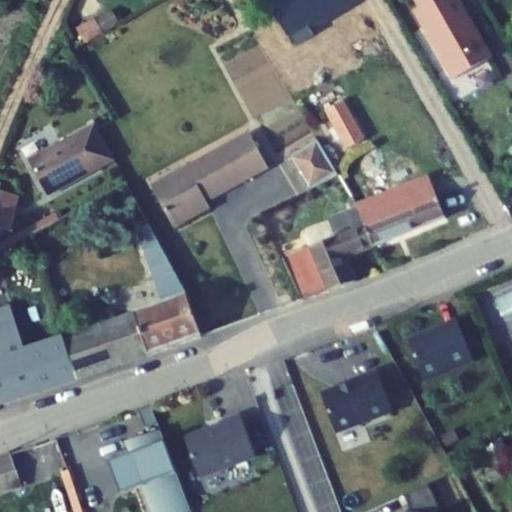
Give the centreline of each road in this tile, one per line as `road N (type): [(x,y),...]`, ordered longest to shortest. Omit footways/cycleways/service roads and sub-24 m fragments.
road 1 (residential): [(511,240),(0,438)]
road 2 (track): [(47,0),(0,124)]
